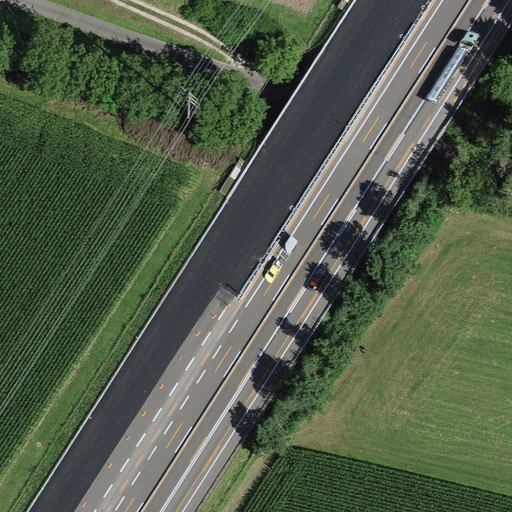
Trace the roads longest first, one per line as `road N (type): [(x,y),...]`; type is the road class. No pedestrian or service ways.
road 1 (motorway): [(403,0),(76,511)]
road 2 (track): [(511,168),(16,0)]
road 3 (motorway): [(241,350),(466,0)]
road 4 (motorway): [(137,511),(241,350)]
road 5 (motorway): [(174,511),(241,350)]
road 6 (track): [(245,80),(108,0)]
